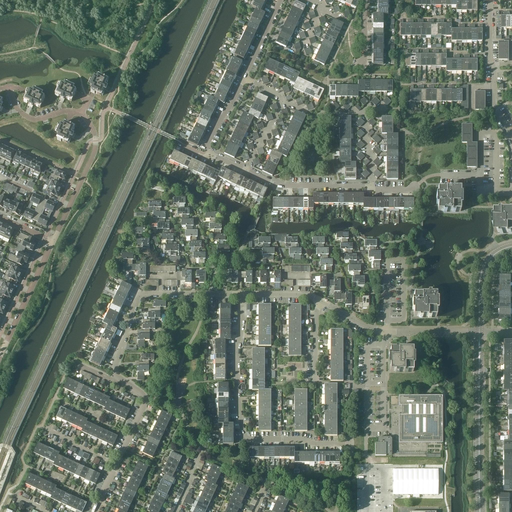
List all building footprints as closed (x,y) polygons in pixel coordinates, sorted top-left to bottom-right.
[(356,8),(359,0),(353,0),(351,6),(356,8)] [(305,6),(295,1),(293,6),(303,11),(305,6)] [(260,11),(263,7),(253,3),(251,7),(256,9),(260,11)] [(303,11),(293,6),(290,12),(300,16),(303,11)] [(265,13),(260,11),(256,9),(254,14),(263,18),(265,13)] [(300,16),(290,12),(288,17),(298,22),(300,16)] [(261,23),(263,18),(254,14),(251,18),(261,23)] [(298,22),(288,17),(286,22),(296,27),(298,22)] [(259,27),(261,23),(251,18),(249,23),(259,27)] [(344,24),(342,23),(334,19),(331,24),(341,29),(344,24)] [(296,27),(286,22),(283,27),(293,32),(296,27)] [(256,32),(259,27),(249,23),(247,27),(256,32)] [(339,34),(341,29),(331,24),(329,30),(339,34)] [(254,36),(256,32),(247,27),(245,32),(254,36)] [(293,32),(283,27),(281,33),(291,37),(293,32)] [(336,39),(339,34),(329,30),(326,35),(336,39)] [(252,41),(254,36),(245,32),(243,36),(252,41)] [(291,37),(281,33),(278,38),(288,42),(291,37)] [(334,45),(336,39),(326,35),(324,40),(334,45)] [(250,45),(252,41),(243,36),(241,41),(250,45)] [(288,42),(278,38),(276,43),(286,48),(288,42)] [(331,50),(334,45),(324,40),(321,45),(331,50)] [(248,50),(250,45),(241,41),(238,46),(248,50)] [(329,55),(331,50),(321,45),(319,50),(329,55)] [(246,55),(248,50),(238,46),(236,50),(246,55)] [(246,55),(236,50),(234,55),(243,59),(246,55)] [(326,60),(329,55),(319,50),(317,56),(326,60)] [(324,65),(326,60),(317,56),(313,64),(317,66),(318,63),(324,65)] [(233,58),(231,62),(240,67),(242,62),(233,58)] [(269,71),(274,61),(268,59),(264,69),(269,71)] [(274,74),(279,64),(274,61),(269,71),(274,74)] [(231,62),(229,67),(238,71),(240,67),(231,62)] [(279,76),(284,66),(279,64),(274,74),(279,76)] [(285,78),(289,69),(284,66),(279,76),(285,78)] [(229,67),(227,71),(236,76),(238,71),(229,67)] [(290,81),(294,71),(289,69),(285,78),(290,81)] [(227,71),(225,76),(234,80),(236,76),(227,71)] [(300,74),(294,71),(290,81),(295,83),(298,78),(300,74)] [(106,86),(109,79),(98,74),(96,78),(91,76),(87,85),(92,87),(90,91),(91,91),(91,93),(94,94),(95,93),(101,96),(104,90),(105,91),(107,87),(106,86)] [(225,76),(222,81),(231,85),(234,80),(225,76)] [(303,80),(298,78),(295,83),(293,88),(298,90),(303,80)] [(76,91),(72,89),(75,84),(66,80),(64,85),(60,83),(59,84),(58,84),(56,87),(58,88),(55,94),(61,97),(60,98),(64,100),(64,99),(71,102),(76,91)] [(308,83),(303,80),(298,90),(303,93),(308,83)] [(222,81),(220,85),(229,89),(231,85),(222,81)] [(313,85),(308,83),(303,93),(308,95),(313,85)] [(220,85),(218,90),(227,94),(229,89),(220,85)] [(314,98),(318,88),(313,85),(308,95),(314,98)] [(45,98),(41,96),(44,90),(35,86),(32,92),(28,90),(28,91),(27,90),(25,94),(26,94),(23,101),(30,103),(29,105),(32,106),(33,105),(40,108),(45,98)] [(324,90),(318,88),(314,98),(319,100),(324,90)] [(218,90),(216,94),(225,98),(227,94),(218,90)] [(268,98),(258,93),(256,99),(265,103),(268,98)] [(214,99),(218,101),(223,103),(225,98),(216,94),(214,99)] [(208,96),(206,100),(207,101),(216,105),(218,101),(214,99),(209,96),(208,96)] [(265,103),(256,99),(253,104),(263,108),(265,103)] [(207,101),(205,106),(214,110),(216,105),(207,101)] [(263,108),(253,104),(251,109),(261,114),(263,108)] [(205,106),(203,110),(212,115),(214,110),(205,106)] [(251,109),(248,114),(254,117),(253,117),(258,119),(261,114),(251,109)] [(203,110),(201,115),(210,119),(212,115),(203,110)] [(306,116),(306,115),(296,111),(294,116),(303,121),(306,116)] [(248,114),(244,112),(241,117),(251,122),(253,117),(254,117),(248,114)] [(199,114),(196,118),(199,119),(208,124),(210,119),(201,115),(199,114)] [(301,126),(303,121),(294,116),(291,121),(301,126)] [(251,122),(241,117),(239,122),(249,127),(251,122)] [(199,119),(197,124),(206,128),(208,124),(199,119)] [(299,131),(301,126),(291,121),(289,127),(299,131)] [(72,134),(75,127),(65,122),(63,126),(57,123),(53,132),(59,135),(57,139),(57,140),(61,142),(61,141),(67,144),(70,137),(72,138),(73,135),(72,134)] [(249,127),(239,122),(236,128),(246,132),(249,127)] [(197,124),(194,128),(204,133),(206,128),(197,124)] [(470,143),(470,125),(463,125),(463,143),(468,143),(468,168),(475,168),(475,143),(470,143)] [(296,136),(299,131),(289,127),(286,132),(296,136)] [(193,128),(191,132),(192,133),(201,137),(204,133),(194,128),(193,128)] [(246,132),(236,128),(234,133),(244,137),(246,132)] [(187,131),(185,135),(189,137),(190,138),(199,142),(201,137),(192,133),(191,132),(191,133),(187,131)] [(294,142),(296,136),(286,132),(284,137),(294,142)] [(244,137),(234,133),(232,138),(241,143),(244,137)] [(291,147),(294,142),(284,137),(281,142),(291,147)] [(190,138),(188,142),(197,146),(199,142),(190,138)] [(241,143),(232,138),(229,143),(239,148),(241,143)] [(289,152),(291,147),(281,142),(279,147),(289,152)] [(239,148),(229,143),(227,148),(236,153),(239,148)] [(0,157),(5,160),(10,149),(4,147),(0,156),(0,157)] [(286,157),(289,152),(279,147),(277,153),(282,155),(286,157)] [(236,153),(227,148),(224,154),(234,158),(236,153)] [(10,162),(15,152),(10,149),(5,160),(10,162)] [(279,160),(282,155),(277,153),(272,150),(269,156),(279,160)] [(179,153),(174,151),(170,161),(174,163),(179,153)] [(19,165),(23,155),(19,153),(19,154),(17,153),(13,162),(19,165)] [(179,165),(183,155),(179,153),(174,163),(179,165)] [(24,166),(28,158),(23,156),(23,155),(19,165),(19,164),(24,166)] [(183,167),(188,158),(183,155),(179,165),(183,167)] [(277,166),(279,160),(269,156),(267,161),(277,166)] [(29,168),(33,160),(28,158),(24,166),(29,168)] [(192,160),(188,158),(183,167),(188,169),(192,160)] [(33,173),(38,163),(33,160),(29,168),(34,171),(33,173)] [(192,171),(197,162),(192,160),(188,169),(192,171)] [(274,171),(277,166),(267,161),(265,166),(274,171)] [(197,173),(201,164),(197,162),(192,171),(197,173)] [(40,173),(44,165),(38,163),(33,173),(39,176),(40,173)] [(202,175),(206,166),(201,164),(197,173),(202,175)] [(206,178),(210,168),(206,166),(202,175),(206,178)] [(272,176),(274,171),(265,166),(262,171),(272,176)] [(211,180),(215,170),(210,168),(206,178),(211,180)] [(222,179),(226,170),(222,168),(219,172),(220,172),(217,177),(218,177),(222,179)] [(67,175),(55,169),(53,174),(51,174),(50,177),(57,180),(56,180),(57,178),(61,179),(65,180),(67,175)] [(220,172),(219,172),(215,170),(211,180),(215,182),(218,177),(217,177),(220,172)] [(227,181),(231,172),(226,170),(222,179),(227,181)] [(231,184),(235,174),(231,172),(227,181),(231,184)] [(236,186),(240,177),(235,174),(231,184),(236,186)] [(59,185),(59,184),(55,182),(56,180),(57,180),(50,177),(48,180),(52,182),(50,187),(47,186),(60,192),(62,186),(59,185)] [(240,188),(245,179),(240,177),(236,186),(240,188)] [(245,190),(249,181),(245,179),(240,188),(240,189),(244,191),(245,190)] [(254,183),(249,181),(245,190),(249,192),(254,183)] [(152,182),(151,189),(164,192),(165,185),(152,182)] [(258,185),(254,183),(249,192),(254,194),(258,185)] [(263,187),(258,185),(254,194),(259,197),(263,187)] [(60,192),(47,186),(45,191),(44,190),(42,194),(49,197),(49,196),(50,194),(54,195),(57,197),(58,196),(59,196),(60,193),(59,192),(60,192)] [(262,201),(267,190),(263,187),(259,197),(258,199),(262,201)] [(438,211),(460,212),(460,192),(463,193),(463,187),(460,187),(460,189),(438,189),(438,211)] [(40,210),(45,200),(41,198),(41,197),(39,196),(38,196),(34,194),(30,201),(31,202),(29,205),(31,206),(33,203),(38,205),(36,209),(40,210)] [(8,210),(11,202),(6,200),(8,197),(7,197),(2,208),(3,208),(8,210)] [(179,204),(179,209),(185,209),(185,198),(173,198),(173,204),(178,204),(179,204)] [(54,208),(54,207),(56,204),(48,201),(45,200),(40,210),(43,212),(45,208),(50,210),(48,214),(50,215),(52,211),(52,212),(53,211),(55,208),(54,208)] [(13,213),(17,204),(16,204),(11,202),(8,210),(13,212),(12,213),(13,213)] [(149,212),(153,212),(155,212),(155,213),(161,213),(161,212),(161,202),(149,202),(149,212)] [(20,210),(22,207),(17,204),(13,213),(18,215),(18,214),(19,215),(21,210),(20,210)] [(35,221),(40,210),(36,209),(34,212),(29,210),(31,206),(29,205),(27,209),(24,216),(28,218),(28,219),(30,220),(31,219),(31,220),(31,219),(35,221)] [(189,209),(185,209),(179,209),(177,209),(177,215),(182,215),(183,215),(183,220),(189,220),(189,209)] [(511,209),(495,210),(495,233),(511,232),(511,209)] [(49,219),(50,215),(48,214),(46,218),(42,216),(43,212),(40,210),(35,221),(38,222),(38,223),(46,226),(47,223),(48,223),(49,220),(49,219)] [(165,212),(161,212),(161,213),(155,213),(155,212),(153,212),(153,218),(158,218),(158,219),(159,219),(159,223),(159,224),(165,224),(165,223),(165,212)] [(211,219),(211,224),(216,224),(216,213),(205,213),(205,219),(210,219),(211,219)] [(192,220),(189,220),(183,220),(181,220),(181,225),(186,226),(187,226),(187,231),(192,231),(192,220)] [(168,223),(165,223),(165,224),(159,224),(159,223),(157,223),(157,229),(162,229),(163,229),(163,234),(163,235),(168,235),(168,234),(168,223)] [(221,224),(216,224),(211,224),(209,224),(209,229),(214,229),(214,230),(215,230),(215,235),(221,235),(221,224)] [(0,235),(4,238),(8,227),(3,225),(0,231),(0,235)] [(9,240),(14,230),(8,227),(4,238),(9,240)] [(138,234),(138,239),(144,239),(144,228),(133,228),(133,234),(138,234)] [(197,231),(192,231),(187,231),(185,231),(185,236),(190,237),(191,237),(191,242),(197,242),(197,231)] [(348,244),(348,233),(337,233),(337,238),(342,238),(342,244),(348,244)] [(33,243),(34,240),(29,237),(29,238),(21,234),(18,238),(22,240),(20,245),(19,244),(17,248),(24,251),(25,248),(32,251),(33,250),(34,250),(36,246),(35,246),(35,245),(33,243)] [(172,234),(168,234),(168,235),(163,235),(163,234),(161,234),(161,240),(166,240),(166,241),(167,241),(167,245),(167,246),(172,246),(172,245),(172,234)] [(225,235),(221,235),(215,235),(213,235),(213,241),(218,241),(219,241),(219,246),(225,246),(225,235)] [(282,238),(281,238),(281,243),(285,243),(288,243),(290,243),(290,244),(291,244),(291,249),(297,249),(297,238),(289,238),(289,235),(282,235),(282,238)] [(269,248),(269,238),(258,238),(258,243),(263,243),(263,244),(264,244),(264,249),(270,249),(273,249),(273,248),(269,248)] [(324,249),(324,238),(312,238),(312,243),(318,243),(318,249),(324,249)] [(148,239),(144,239),(138,239),(137,239),(137,245),(142,245),(143,245),(143,250),(148,250),(148,239)] [(376,251),(376,241),(365,241),(365,246),(370,246),(370,251),(370,252),(376,252),(376,251)] [(201,242),(197,242),(191,242),(189,242),(189,248),(194,248),(195,248),(195,253),(200,253),(201,242)] [(352,244),(348,244),(342,244),(340,244),(340,249),(346,249),(346,254),(346,255),(352,255),(352,244)] [(176,245),(172,245),(172,246),(167,246),(167,245),(165,245),(165,251),(170,251),(171,251),(171,256),(170,256),(170,261),(180,261),(180,256),(176,256),(176,245)] [(229,246),(225,246),(219,246),(217,246),(217,252),(222,252),(223,252),(223,257),(229,257),(229,246)] [(29,257),(22,254),(24,251),(17,248),(16,251),(17,252),(15,256),(11,255),(9,259),(17,263),(17,264),(22,266),(24,262),(27,263),(27,262),(28,263),(30,259),(29,258),(29,257)] [(273,260),(273,249),(270,249),(264,249),(262,249),(262,254),(267,254),(267,255),(268,255),(268,260),(273,260)] [(291,249),(289,249),(289,254),(294,254),(294,255),(295,255),(295,260),(301,260),(304,260),(304,256),(301,256),(301,249),(297,249),(291,249)] [(328,249),(324,249),(318,249),(317,249),(317,255),(322,254),(322,260),(328,260),(328,249)] [(380,251),(376,251),(376,252),(370,252),(370,251),(369,251),(369,257),(374,257),(374,263),(373,263),(373,269),(380,269),(380,251)] [(205,253),(200,253),(195,253),(193,253),(193,258),(198,258),(198,259),(199,259),(199,264),(204,264),(205,253)] [(132,265),(132,256),(132,254),(121,254),(121,260),(126,259),(126,260),(127,260),(127,265),(125,265),(125,271),(132,271),(132,265)] [(356,255),(352,255),(346,255),(346,254),(344,254),(344,260),(350,260),(350,266),(356,266),(356,255)] [(332,260),(328,260),(322,260),(320,260),(320,265),(326,265),(326,271),(332,271),(332,260)] [(19,270),(16,268),(17,265),(10,262),(9,266),(10,266),(8,271),(20,277),(23,272),(19,270)] [(146,276),(146,265),(132,265),(132,271),(135,271),(140,271),(140,272),(140,276),(140,279),(146,279),(146,276)] [(360,266),(356,266),(350,266),(349,266),(349,271),(354,271),(354,277),(360,277),(360,266)] [(20,277),(8,271),(6,276),(4,275),(3,279),(9,282),(11,279),(14,281),(14,280),(18,282),(18,281),(19,281),(21,278),(20,278),(20,277)] [(191,272),(177,272),(177,279),(177,280),(177,281),(186,281),(186,283),(191,283),(191,279),(191,272)] [(206,272),(191,272),(191,279),(195,279),(195,278),(200,278),(200,279),(200,283),(206,283),(206,272)] [(238,279),(238,272),(223,272),(223,279),(227,279),(227,278),(232,278),(232,279),(232,283),(238,283),(238,279)] [(252,283),(252,279),(252,272),(238,272),(238,279),(241,279),(241,278),(246,278),(246,279),(246,283),(252,283)] [(266,279),(266,272),(252,272),(252,279),(255,279),(255,278),(260,278),(260,279),(261,279),(261,283),(266,283),(266,279)] [(280,280),(280,272),(266,272),(266,279),(269,279),(269,278),(275,278),(275,279),(275,283),(280,283),(280,280)] [(312,277),(310,277),(310,280),(310,286),(312,286),(312,284),(315,284),(315,283),(320,283),(321,288),(326,288),(326,287),(326,281),(326,277),(312,277)] [(364,277),(360,277),(354,277),(353,277),(353,282),(358,282),(358,288),(364,288),(364,277)] [(11,286),(12,286),(8,284),(9,282),(3,279),(1,282),(2,283),(0,287),(13,293),(15,288),(11,286)] [(340,280),(326,281),(326,287),(330,287),(330,286),(335,286),(335,292),(341,292),(340,280)] [(122,282),(120,287),(129,291),(132,287),(122,282)] [(13,293),(0,287),(0,297),(2,298),(3,295),(6,297),(7,296),(10,298),(11,297),(12,298),(13,294),(12,294),(13,293)] [(120,287),(118,291),(127,296),(129,291),(120,287)] [(118,291),(116,296),(125,300),(127,296),(118,291)] [(412,298),(414,298),(414,317),(437,317),(437,294),(415,294),(415,292),(412,292),(412,298)] [(352,294),(334,294),(334,300),(341,300),(346,300),(346,305),(347,305),(347,308),(351,310),(351,305),(352,305),(352,304),(352,297),(352,294)] [(116,296),(114,301),(123,305),(125,300),(116,296)] [(369,298),(352,297),(352,304),(358,304),(358,303),(363,303),(363,309),(369,309),(369,298)] [(114,301),(112,305),(121,309),(123,305),(114,301)] [(148,312),(149,312),(160,312),(160,307),(161,307),(166,307),(165,301),(154,301),(154,309),(148,309),(148,312)] [(111,305),(109,309),(110,310),(119,314),(121,309),(112,305),(111,305)] [(110,310),(108,314),(117,319),(119,314),(110,310)] [(160,312),(149,312),(149,320),(143,320),(143,323),(144,323),(155,323),(155,318),(156,318),(160,318),(160,312)] [(108,314),(105,319),(115,323),(117,319),(108,314)] [(105,319),(103,324),(108,326),(108,325),(113,328),(113,327),(115,323),(105,319)] [(155,323),(144,323),(144,331),(138,331),(138,334),(150,334),(150,329),(155,329),(155,323)] [(108,326),(106,330),(115,334),(117,329),(113,327),(113,328),(108,325),(108,326)] [(106,330),(103,335),(113,339),(115,334),(106,330)] [(150,340),(150,334),(138,334),(138,349),(145,349),(145,345),(144,345),(144,340),(145,340),(150,340)] [(103,335),(101,339),(111,344),(113,339),(103,335)] [(101,339),(99,344),(108,348),(111,344),(101,339)] [(98,343),(96,348),(97,348),(106,353),(108,348),(99,344),(98,343)] [(413,372),(413,353),(415,353),(415,347),(404,347),(404,349),(390,349),(390,372),(413,372)] [(97,348),(95,353),(104,357),(106,353),(97,348)] [(95,353),(93,358),(102,362),(104,357),(95,353)] [(136,366),(137,366),(149,366),(148,361),(149,361),(154,360),(154,355),(143,355),(143,362),(136,362),(136,366)] [(93,358),(91,362),(100,367),(102,362),(93,358)] [(149,366),(137,366),(138,380),(144,380),(144,377),(143,377),(143,372),(144,372),(149,372),(149,366)] [(69,391),(73,381),(68,379),(64,388),(69,391)] [(74,393),(78,383),(73,381),(69,391),(74,393)] [(79,396),(84,386),(78,383),(74,393),(79,396)] [(84,398),(89,388),(84,386),(79,396),(84,398)] [(90,400),(94,391),(89,388),(84,398),(90,400)] [(95,403),(99,393),(94,391),(90,400),(95,403)] [(100,405),(105,395),(99,393),(95,403),(100,405)] [(109,400),(110,398),(105,395),(100,405),(105,408),(109,400)] [(442,396),(399,396),(399,406),(401,406),(401,415),(399,415),(399,443),(442,443),(442,396)] [(110,413),(114,403),(109,400),(105,408),(104,410),(110,413)] [(115,415),(119,405),(114,403),(110,413),(115,415)] [(120,417),(125,407),(119,405),(115,415),(120,417)] [(62,420),(66,410),(61,407),(56,417),(62,420)] [(125,420),(130,410),(125,407),(120,417),(125,420)] [(67,422),(71,412),(66,410),(62,420),(67,422)] [(171,416),(162,411),(159,416),(169,421),(171,416)] [(72,424),(76,415),(71,412),(67,422),(72,424)] [(77,427),(82,417),(76,415),(72,424),(77,427)] [(167,426),(169,421),(159,416),(157,422),(167,426)] [(87,420),(82,417),(77,427),(82,429),(83,429),(86,422),(87,420)] [(87,434),(91,424),(86,422),(83,429),(82,429),(81,432),(87,434)] [(164,431),(167,426),(157,422),(155,427),(164,431)] [(97,427),(91,424),(87,434),(92,437),(97,427)] [(97,439),(102,429),(97,427),(92,437),(97,439)] [(162,437),(164,431),(155,427),(152,432),(162,437)] [(102,441),(107,432),(102,429),(97,439),(102,441)] [(108,444),(112,434),(107,432),(102,441),(108,444)] [(159,442),(162,437),(152,432),(150,437),(159,442)] [(113,446),(117,436),(112,434),(108,444),(113,446)] [(157,447),(159,442),(150,437),(147,443),(157,447)] [(392,455),(392,439),(390,438),(378,438),(378,443),(375,443),(375,456),(386,456),(386,455),(392,455)] [(39,456),(44,446),(38,443),(34,453),(39,456)] [(154,452),(157,447),(147,443),(145,448),(154,452)] [(44,458),(49,448),(44,446),(39,456),(44,458)] [(49,461),(54,451),(49,448),(44,458),(49,461)] [(152,458),(154,452),(145,448),(142,453),(152,458)] [(58,455),(59,453),(54,451),(49,461),(54,463),(55,463),(58,455)] [(179,462),(182,457),(172,452),(169,458),(179,462)] [(63,458),(58,455),(55,463),(54,463),(53,465),(59,467),(63,458)] [(95,457),(92,463),(97,466),(100,460),(95,457)] [(64,470),(68,460),(63,458),(59,467),(64,470)] [(179,462),(169,458),(167,463),(177,468),(179,462)] [(69,472),(74,463),(68,460),(64,470),(69,472)] [(148,467),(138,462),(136,467),(146,472),(148,467)] [(74,475),(79,465),(74,463),(69,472),(74,475)] [(177,468),(167,463),(165,468),(174,473),(177,468)] [(80,477),(84,467),(79,465),(74,475),(80,477)] [(222,469),(213,465),(210,470),(220,475),(222,469)] [(85,480),(89,470),(84,467),(80,477),(85,480)] [(143,477),(146,472),(136,467),(133,473),(143,477)] [(174,473),(165,468),(162,474),(164,475),(165,475),(172,478),(174,473)] [(393,469),(393,495),(413,495),(413,498),(419,498),(419,495),(438,495),(438,469),(393,469)] [(90,482),(94,472),(89,470),(85,480),(90,482)] [(220,475),(210,470),(208,475),(217,480),(220,475)] [(95,484),(100,475),(94,472),(90,482),(95,484)] [(141,482),(143,477),(133,473),(131,478),(141,482)] [(31,486),(35,477),(30,474),(26,484),(31,486)] [(165,475),(164,475),(162,480),(172,484),(174,479),(172,478),(165,475)] [(217,480),(208,475),(205,481),(207,482),(215,485),(217,480)] [(41,479),(35,477),(31,486),(36,489),(41,479)] [(138,488),(141,482),(131,478),(129,483),(138,488)] [(41,491),(46,482),(41,479),(36,489),(41,491)] [(172,484),(162,480),(160,485),(169,489),(172,484)] [(51,484),(46,482),(41,491),(46,494),(51,484)] [(207,482),(205,487),(215,492),(217,486),(215,485),(207,482)] [(136,493),(138,488),(129,483),(126,488),(136,493)] [(239,483),(236,489),(246,493),(248,488),(239,483)] [(57,487),(51,484),(46,494),(52,496),(55,489),(56,489),(57,487)] [(169,489),(160,485),(157,490),(167,495),(169,489)] [(215,492),(205,487),(203,492),(212,497),(215,492)] [(133,498),(136,493),(126,488),(124,494),(133,498)] [(61,491),(56,489),(55,489),(52,496),(51,498),(56,501),(61,491)] [(246,493),(236,489),(234,494),(244,498),(246,493)] [(167,495),(157,490),(155,495),(164,500),(167,495)] [(61,503),(66,493),(61,491),(56,501),(61,503)] [(212,497),(203,492),(200,497),(210,502),(212,497)] [(67,506),(71,496),(66,493),(61,503),(67,506)] [(131,503),(133,498),(124,494),(121,499),(131,503)] [(244,498),(234,494),(231,499),(241,504),(244,498)] [(164,500),(155,495),(152,501),(162,505),(164,500)] [(72,508),(76,498),(71,496),(67,506),(72,508)] [(289,500),(279,496),(277,501),(286,506),(289,500)] [(210,502),(200,497),(198,503),(208,507),(210,502)] [(77,511),(81,501),(76,498),(72,508),(77,511)] [(129,509),(131,503),(121,499),(119,504),(129,509)] [(241,504),(231,499),(229,504),(239,509),(241,504)] [(80,511),(82,511),(87,503),(81,501),(77,511),(80,511)] [(162,505),(152,501),(150,506),(160,510),(162,505)] [(286,506),(277,501),(274,506),(284,511),(286,506)] [(205,511),(208,507),(198,503),(195,508),(204,511),(205,511)]
